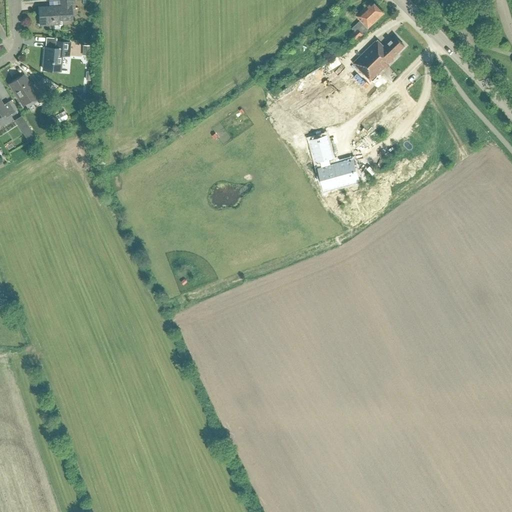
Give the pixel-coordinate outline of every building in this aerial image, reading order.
[(38,7),(39,25),(53,24),(53,21),(72,20),(71,8),(74,8),(73,0),(59,0),(60,6),(38,7)] [(348,36),(351,40),(354,42),(369,29),(368,27),(383,13),(372,1),(356,16),(361,20),(352,28),(355,30),(348,36)] [(377,40),(353,63),(372,80),(379,73),(395,57),(393,56),(404,46),(395,36),(384,46),(377,40)] [(55,48),(45,47),(42,70),(59,71),(61,56),(68,56),(69,43),(56,42),(55,48)] [(326,63),(330,70),(341,63),(337,56),(326,63)] [(23,75),(9,84),(22,105),(35,97),(38,102),(48,95),(39,81),(30,86),(23,75)] [(0,100),(0,115),(3,114),(5,117),(15,111),(8,101),(3,104),(0,100)] [(201,161),(210,154),(202,145),(210,137),(199,124),(177,144),(190,158),(195,154),(201,161)] [(229,157),(222,142),(226,140),(224,136),(211,143),(214,148),(211,150),(214,156),(208,159),(215,172),(223,167),(226,172),(232,169),(230,164),(235,161),(232,155),(229,157)] [(360,146),(353,148),(357,159),(364,157),(360,146)] [(349,154),(317,167),(326,188),(358,175),(349,154)] [(216,223),(222,233),(226,230),(221,220),(216,223)]
